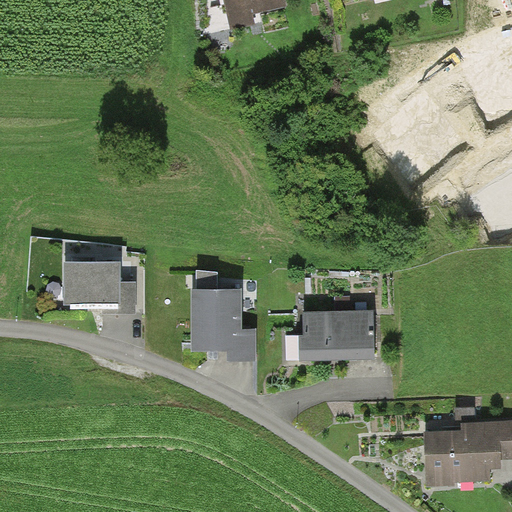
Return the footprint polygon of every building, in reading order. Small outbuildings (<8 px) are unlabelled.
[(223,0),(231,31),(255,25),(253,15),(286,8),(284,0),(223,0)] [(121,263),(63,264),(64,306),(111,305),(118,305),(122,305),(122,284),(121,263)] [(137,284),(122,284),(122,305),(118,305),(118,315),(137,315),(137,284)] [(242,291),(191,291),(192,353),(227,353),(227,363),(257,363),(257,330),(242,331),(242,291)] [(374,312),(303,313),(304,336),(299,336),(300,361),(334,361),(375,360),(374,312)] [(475,408),(455,409),(456,421),(476,420),(475,408)] [(511,421),(462,424),(462,432),(424,434),(426,488),(455,487),(455,483),(491,481),(491,470),(502,470),(501,461),(511,460),(511,421)]
